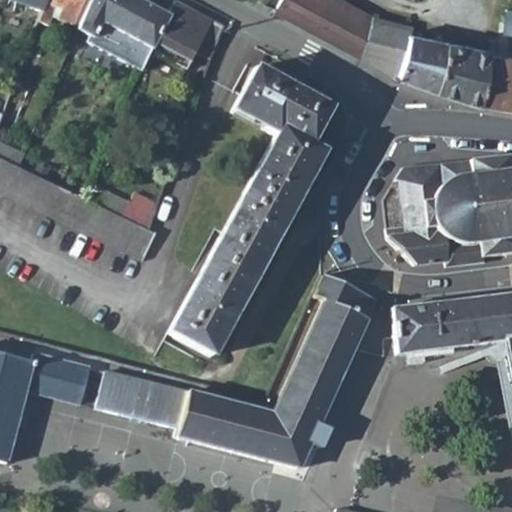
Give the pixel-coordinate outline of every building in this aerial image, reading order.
[(31,0),(3,0),(28,8),(31,0)] [(31,0),(28,8),(40,12),(44,0),(31,0)] [(44,0),(40,12),(36,22),(46,25),(52,8),(62,12),(60,17),(78,22),(85,0),(44,0)] [(85,42),(140,72),(149,51),(152,43),(153,42),(165,16),(164,15),(135,0),(88,0),(86,5),(78,22),(75,30),(88,37),(85,42)] [(305,27),(318,0),(278,0),(273,10),(305,27)] [(413,26),(374,16),(343,0),(318,0),(305,27),(347,48),(396,75),(429,87),(461,98),(482,103),(511,107),(511,56),(487,53),(487,49),(411,34),(413,26)] [(152,43),(171,53),(188,62),(193,54),(208,62),(220,28),(172,2),(164,15),(165,16),(153,42),(152,43)] [(511,34),(511,8),(504,8),(501,33),(511,34)] [(67,50),(79,55),(85,42),(88,37),(75,30),(67,50)] [(149,51),(167,61),(171,53),(152,43),(149,51)] [(326,109),(251,68),(228,112),(271,137),(246,185),(167,333),(211,356),(288,209),(319,153),(306,146),(326,109)] [(0,161),(17,169),(24,153),(0,141),(0,161)] [(507,172),(506,156),(401,169),(408,234),(403,234),(402,228),(391,229),(392,235),(384,237),(384,240),(413,266),(443,263),(444,268),(480,263),(480,258),(511,254),(511,168),(511,171),(507,172)] [(0,193),(137,261),(152,235),(146,232),(90,205),(84,202),(17,169),(0,161),(0,193)] [(90,205),(146,232),(157,203),(134,194),(129,205),(98,191),(90,205)] [(88,418),(293,470),(350,348),(363,320),(372,300),(321,276),(310,299),(319,304),(267,416),(99,373),(88,418)] [(392,341),(394,356),(501,343),(511,399),(511,295),(389,310),(392,341)] [(28,362),(0,354),(0,464),(2,465),(22,391),(77,406),(86,369),(30,354),(28,362)]
